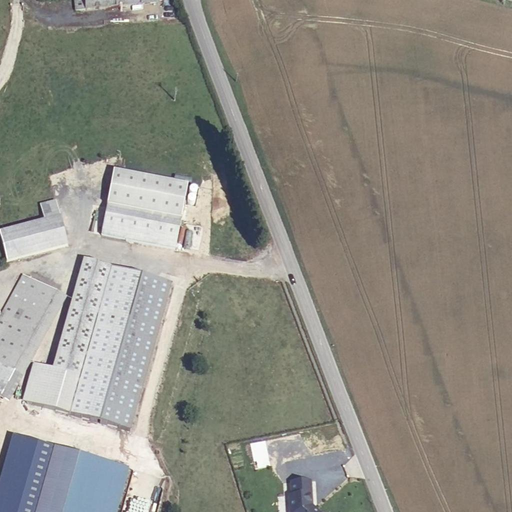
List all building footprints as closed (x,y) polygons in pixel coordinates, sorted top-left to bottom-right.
[(54,196),(55,202),(71,198),(69,191),(54,196)] [(98,236),(136,241),(173,245),(176,214),(144,210),(101,205),(98,236)] [(66,242),(58,213),(0,230),(0,235),(7,259),(66,242)] [(184,250),(197,251),(199,234),(186,232),(184,250)] [(26,402),(129,429),(168,282),(80,260),(52,370),(35,365),(26,402)] [(17,274),(0,304),(0,370),(7,374),(52,295),(17,274)] [(36,511),(53,449),(21,440),(2,511),(36,511)] [(116,511),(128,469),(53,449),(36,511),(116,511)] [(316,511),(312,508),(311,509),(310,508),(310,506),(311,504),(310,481),(290,482),(291,495),(288,495),(288,511),(316,511)]
